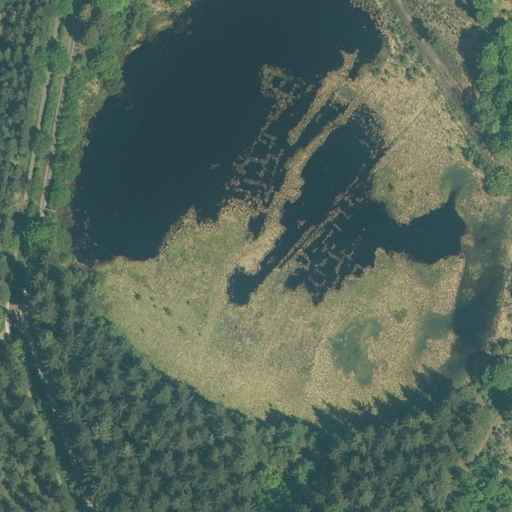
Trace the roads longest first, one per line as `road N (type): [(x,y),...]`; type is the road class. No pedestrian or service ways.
road 1 (track): [(24,309),(78,0)]
road 2 (track): [(511,174),(405,0)]
road 3 (track): [(511,398),(435,511)]
